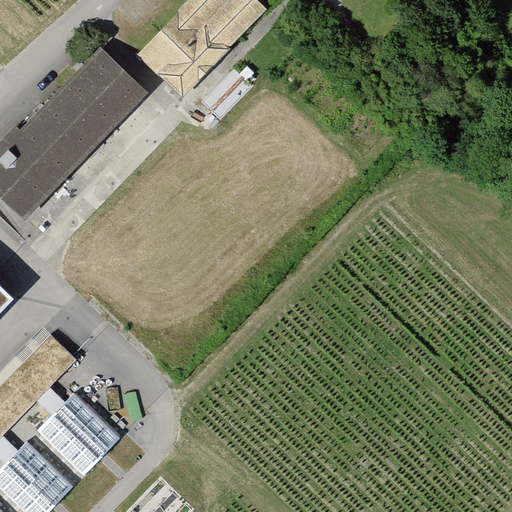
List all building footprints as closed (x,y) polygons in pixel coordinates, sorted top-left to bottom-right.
[(271,13),(257,0),(196,0),(142,57),(187,100),(271,13)] [(149,91),(103,47),(0,154),(0,193),(27,219),(149,91)] [(255,88),(237,72),(207,105),(225,121),(255,88)] [(225,159),(193,129),(65,261),(97,291),(120,267),(123,271),(111,283),(186,355),(213,327),(138,256),(129,265),(125,262),(153,233),(156,237),(145,248),(219,320),(247,291),(173,220),(162,231),(159,228),(186,200),(189,203),(181,212),(255,283),(279,257),(205,186),(197,195),(193,192),(225,159)] [(0,316),(17,299),(0,283),(0,316)] [(5,379),(30,403),(76,355),(51,331),(5,379)] [(0,511),(46,511),(119,431),(72,389),(55,408),(42,395),(28,410),(25,408),(0,436),(0,511)]
